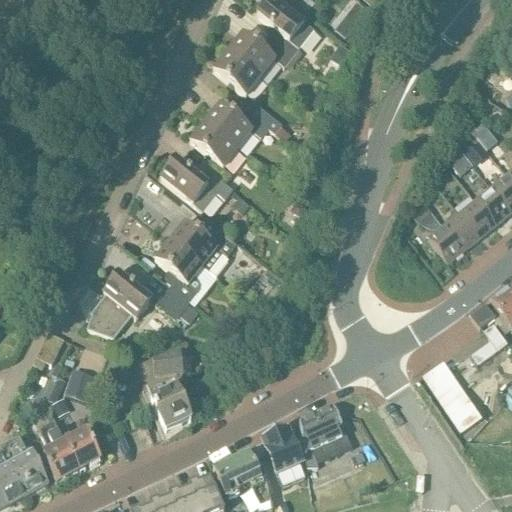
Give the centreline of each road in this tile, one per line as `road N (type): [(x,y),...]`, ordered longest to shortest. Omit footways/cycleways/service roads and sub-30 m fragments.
road 1 (residential): [(0,417),(46,319),(93,255),(206,0)]
road 2 (residential): [(375,356),(349,310),(357,237),(415,71),(450,23)]
road 3 (residential): [(67,511),(375,356)]
road 4 (unclassified): [(473,511),(375,356)]
road 5 (unclassified): [(375,356),(511,263)]
